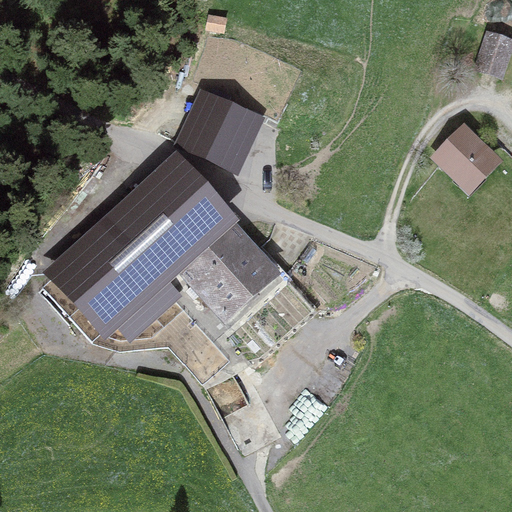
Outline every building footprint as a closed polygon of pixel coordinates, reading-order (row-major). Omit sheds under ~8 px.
[(497,74),(506,45),(481,37),(472,66),(497,74)] [(184,142),(241,167),(268,107),(211,82),(184,142)] [(422,164),(460,202),(496,167),(457,129),(422,164)] [(142,213),(106,249),(151,297),(175,276),(220,325),(268,281),(156,164),(122,193),(142,213)] [(142,213),(122,193),(108,179),(52,234),(88,267),(106,249),(142,213)]
